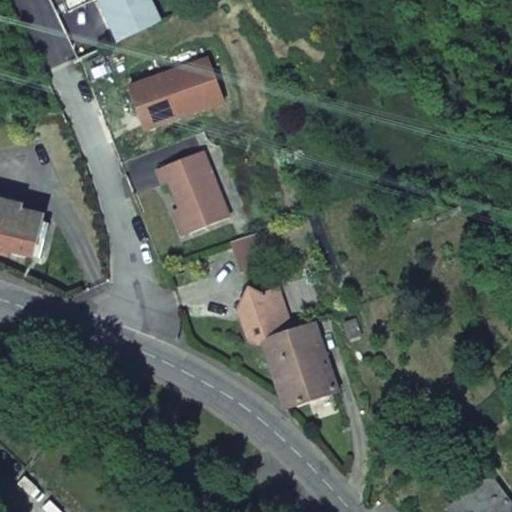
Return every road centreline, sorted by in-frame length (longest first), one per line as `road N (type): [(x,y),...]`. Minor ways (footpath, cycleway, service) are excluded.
road 1 (tertiary): [(103,332),(275,427),(343,511)]
road 2 (residential): [(103,332),(127,262),(68,78)]
